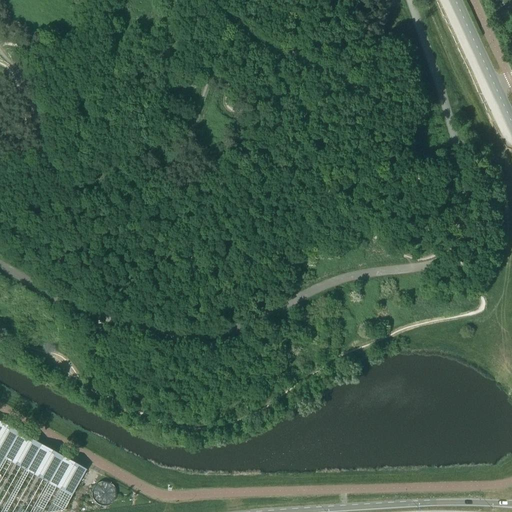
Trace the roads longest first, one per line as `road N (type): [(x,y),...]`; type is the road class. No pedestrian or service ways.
road 1 (secondary): [(511,504),(292,511)]
road 2 (unclassified): [(454,0),(511,123)]
